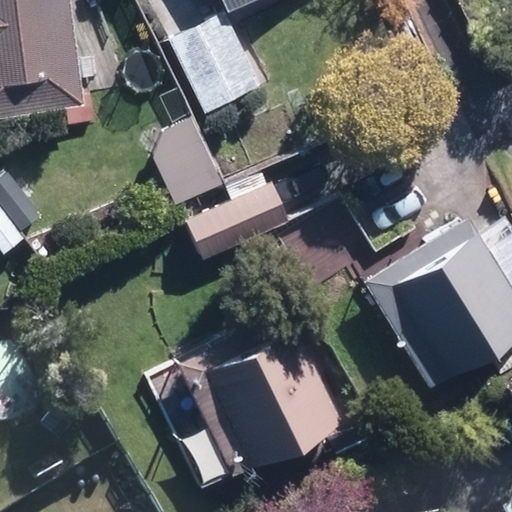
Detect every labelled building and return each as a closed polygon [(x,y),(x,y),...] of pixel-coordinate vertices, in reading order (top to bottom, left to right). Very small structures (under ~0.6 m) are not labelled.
[(0,0),(0,110),(73,105),(63,0),(0,0)] [(224,9),(167,35),(202,113),(259,87),(224,9)] [(190,114),(141,132),(166,203),(215,185),(190,114)] [(272,177),(182,216),(199,256),(289,217),(272,177)] [(43,214),(12,179),(0,189),(0,247),(3,250),(43,214)] [(511,301),(460,215),(361,275),(428,385),(511,334),(511,301)] [(206,479),(231,464),(237,474),(338,414),(283,320),(181,380),(206,422),(181,436),(206,479)] [(511,511),(511,483),(491,496),(499,511),(511,511)]
